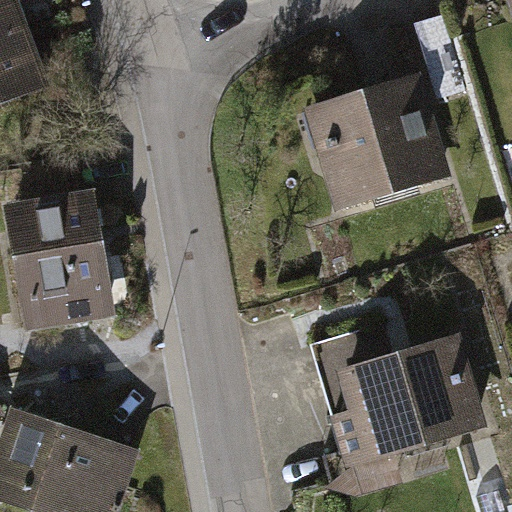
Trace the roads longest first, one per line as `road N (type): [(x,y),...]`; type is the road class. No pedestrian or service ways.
road 1 (residential): [(248,511),(164,33)]
road 2 (residential): [(284,0),(164,33)]
